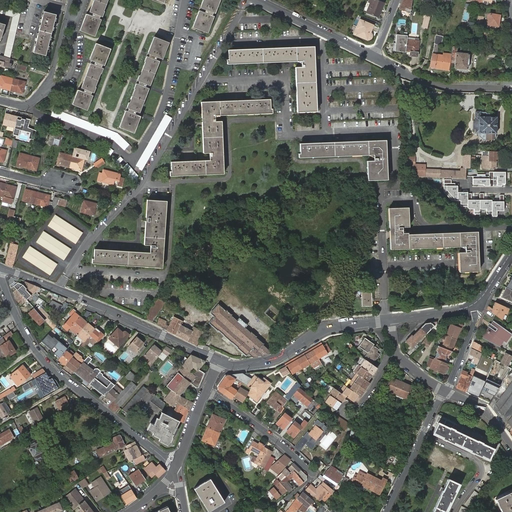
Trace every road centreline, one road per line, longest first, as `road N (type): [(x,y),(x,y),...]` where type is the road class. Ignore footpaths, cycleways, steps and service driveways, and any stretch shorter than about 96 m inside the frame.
road 1 (residential): [(246,0),(141,182),(57,288)]
road 2 (residential): [(0,277),(35,347),(175,466)]
road 3 (tertiary): [(220,360),(268,361),(330,326),(390,320)]
road 4 (tertiary): [(57,288),(220,360)]
road 5 (residential): [(297,492),(313,474),(208,387)]
road 6 (residential): [(373,58),(449,87),(511,88)]
road 7 (residential): [(386,511),(444,391)]
road 8 (residential): [(254,0),(373,58)]
